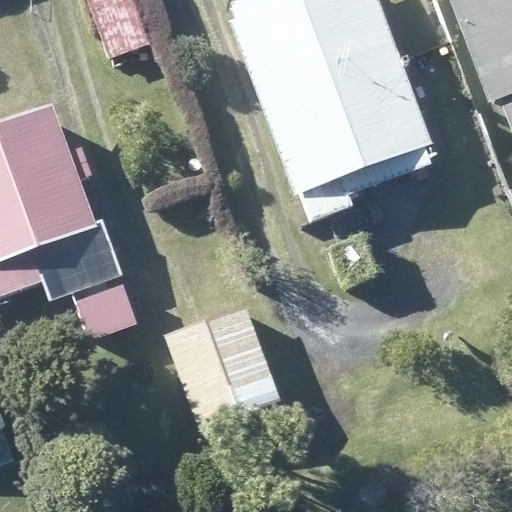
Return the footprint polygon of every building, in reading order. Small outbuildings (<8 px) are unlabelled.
[(86,0),(109,59),(150,44),(133,0),(86,0)] [(431,166),(430,161),(425,148),(432,145),(377,0),(241,0),(231,4),(236,20),(229,23),(294,196),(299,194),(311,223),(352,207),(349,197),(391,180),(431,166)] [(511,0),(448,0),(489,105),(495,102),(511,145),(511,0)] [(0,124),(0,297),(41,281),(49,302),(124,276),(103,219),(96,222),(53,106),(0,124)] [(374,274),(362,244),(358,235),(328,248),(344,286),(362,278),(374,274)] [(90,342),(137,325),(123,284),(76,301),(90,342)] [(166,340),(199,431),(279,401),(245,310),(166,340)]
